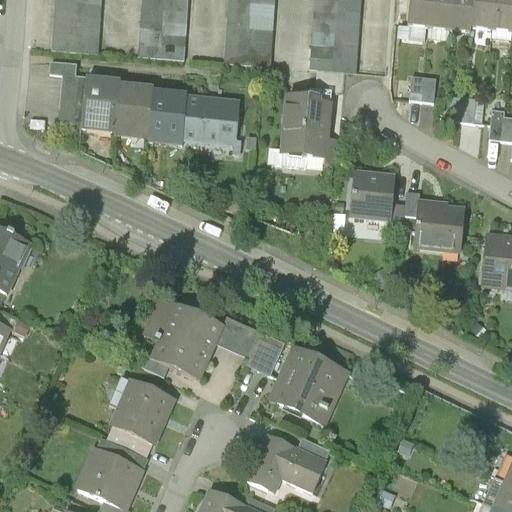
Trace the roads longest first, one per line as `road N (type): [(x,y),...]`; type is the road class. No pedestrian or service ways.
road 1 (tertiary): [(511,393),(0,157)]
road 2 (residential): [(511,196),(365,102)]
